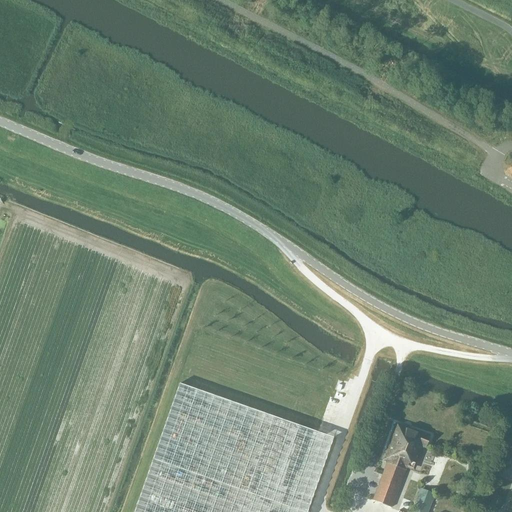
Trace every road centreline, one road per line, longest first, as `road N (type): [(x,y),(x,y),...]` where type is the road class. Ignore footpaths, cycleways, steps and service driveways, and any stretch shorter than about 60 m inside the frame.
road 1 (unclassified): [(511,354),(392,313),(205,197),(0,121)]
road 2 (unknown): [(373,328),(322,511)]
